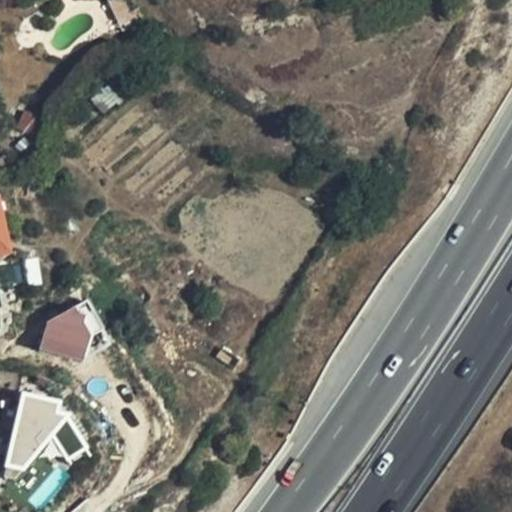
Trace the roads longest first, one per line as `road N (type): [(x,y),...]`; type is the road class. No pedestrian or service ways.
road 1 (motorway): [(511,172),(289,511)]
road 2 (motorway): [(370,511),(511,290)]
